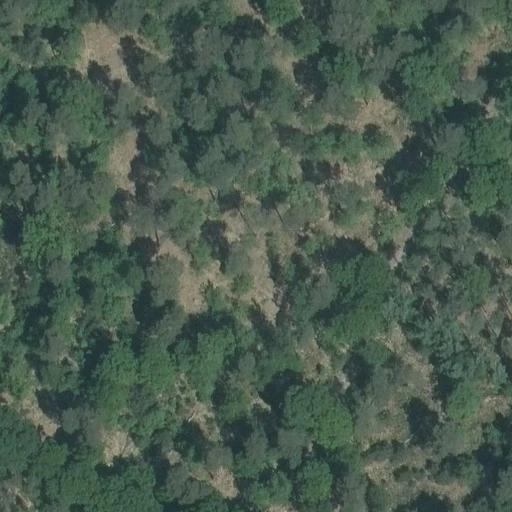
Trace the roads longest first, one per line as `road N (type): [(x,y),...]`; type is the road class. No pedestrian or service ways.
road 1 (track): [(180,511),(0,407)]
road 2 (unknown): [(111,511),(0,450)]
